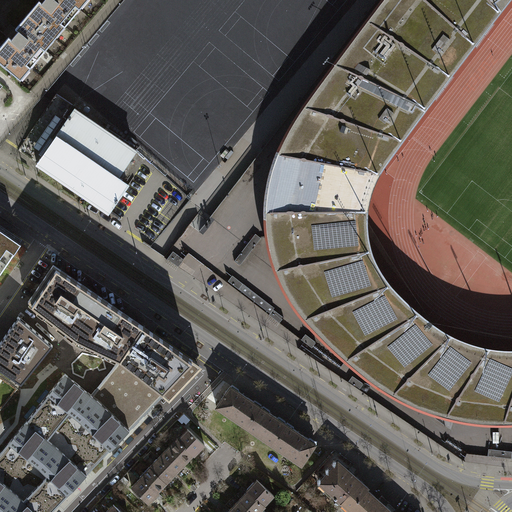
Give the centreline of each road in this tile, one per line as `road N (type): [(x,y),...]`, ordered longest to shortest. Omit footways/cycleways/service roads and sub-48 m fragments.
road 1 (tertiary): [(511,491),(442,470),(0,170)]
road 2 (tertiary): [(48,230),(413,478),(449,511)]
road 3 (residential): [(115,0),(0,136)]
